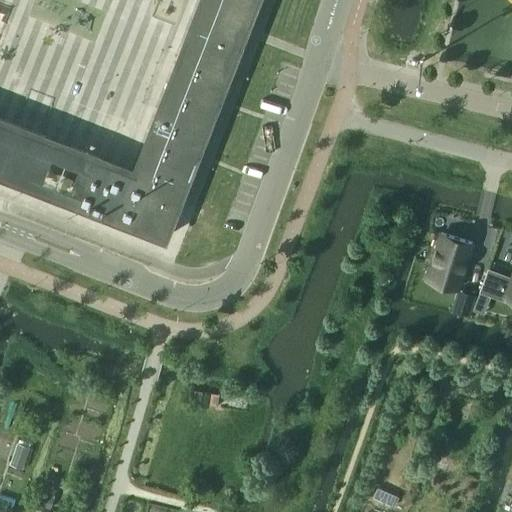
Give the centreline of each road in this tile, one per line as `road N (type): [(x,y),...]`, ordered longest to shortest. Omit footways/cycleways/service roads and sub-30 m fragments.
road 1 (tertiary): [(317,64),(249,257),(228,290),(206,303),(179,299),(95,266)]
road 2 (residential): [(511,112),(317,64)]
